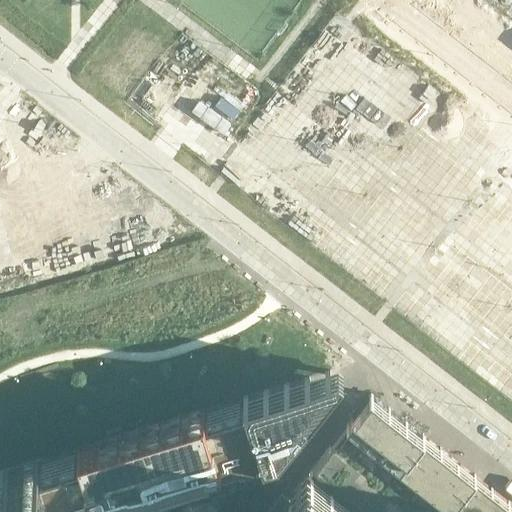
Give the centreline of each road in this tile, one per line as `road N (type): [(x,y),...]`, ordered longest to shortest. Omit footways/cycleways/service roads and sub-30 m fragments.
road 1 (unclassified): [(0,56),(511,457)]
road 2 (unknown): [(307,112),(279,149),(276,175),(511,359)]
road 3 (unknown): [(307,112),(342,67),(352,66),(511,182)]
road 4 (unknown): [(511,273),(307,112)]
road 5 (unknown): [(24,145),(159,248),(181,249),(212,225)]
